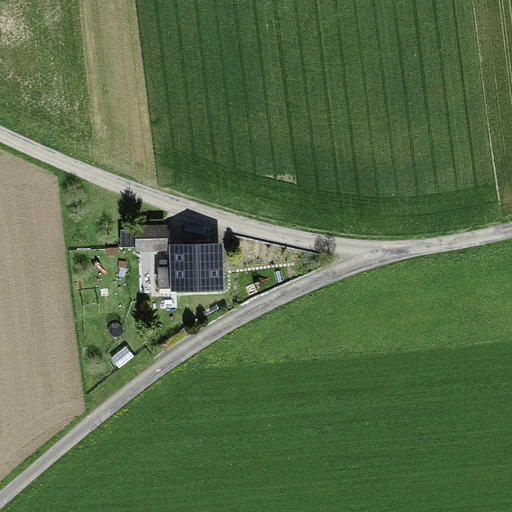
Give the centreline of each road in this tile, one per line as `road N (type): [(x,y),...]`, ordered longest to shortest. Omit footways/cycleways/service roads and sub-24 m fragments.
road 1 (unclassified): [(0,503),(184,352),(261,307),(394,252)]
road 2 (unclassified): [(0,129),(157,197),(394,252)]
road 3 (unclassified): [(394,252),(511,229)]
